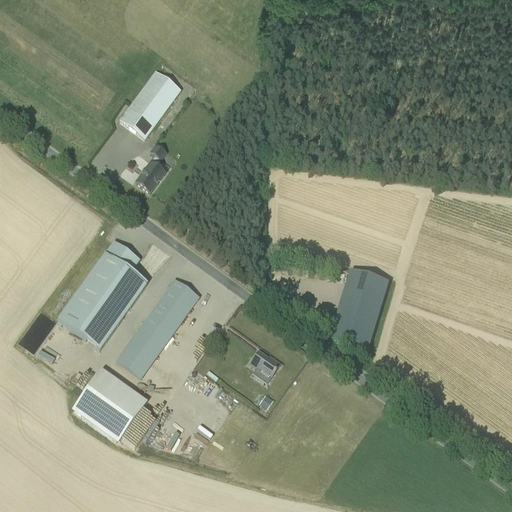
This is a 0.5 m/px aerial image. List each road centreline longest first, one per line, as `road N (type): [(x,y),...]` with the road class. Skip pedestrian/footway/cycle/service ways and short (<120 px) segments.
road 1 (unclassified): [(511,496),(0,122)]
road 2 (track): [(317,511),(119,457)]
